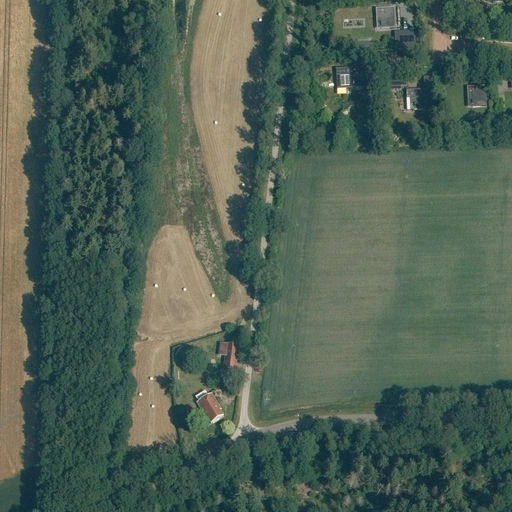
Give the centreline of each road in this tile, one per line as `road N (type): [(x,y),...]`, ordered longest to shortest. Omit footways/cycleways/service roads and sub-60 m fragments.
road 1 (unclassified): [(215,453),(242,408),(292,0)]
road 2 (unclassified): [(215,453),(290,424),(333,418),(511,414)]
road 3 (unclassified): [(94,511),(215,453)]
